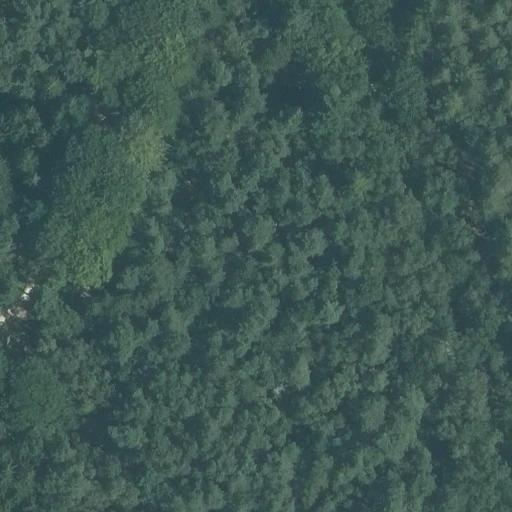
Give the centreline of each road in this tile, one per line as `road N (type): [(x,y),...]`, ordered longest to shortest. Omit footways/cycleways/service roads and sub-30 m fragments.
road 1 (unknown): [(511,480),(344,0)]
road 2 (track): [(178,0),(115,169),(51,288),(0,343)]
